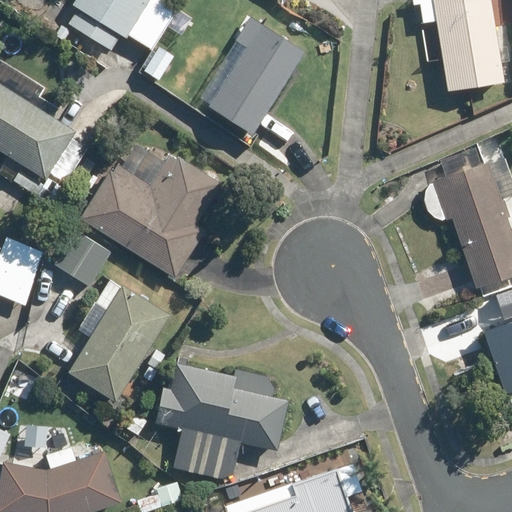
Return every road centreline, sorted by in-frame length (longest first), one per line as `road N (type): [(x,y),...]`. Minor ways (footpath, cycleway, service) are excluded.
road 1 (residential): [(327,269),(381,340),(451,511)]
road 2 (residential): [(327,269),(346,200),(367,0)]
